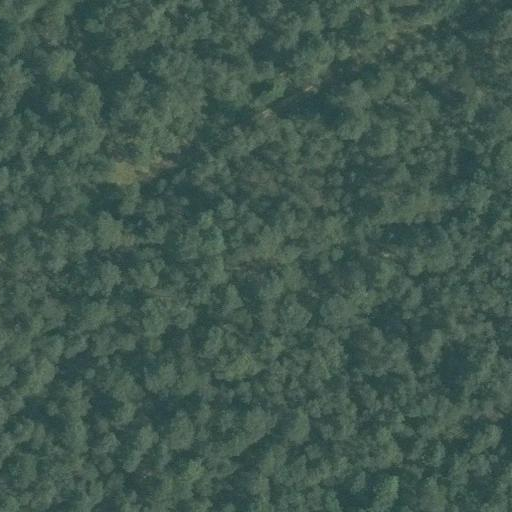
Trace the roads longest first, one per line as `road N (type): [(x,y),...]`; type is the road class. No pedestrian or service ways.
road 1 (track): [(500,0),(389,50),(0,259)]
road 2 (track): [(320,511),(511,410)]
road 3 (track): [(70,0),(123,193)]
